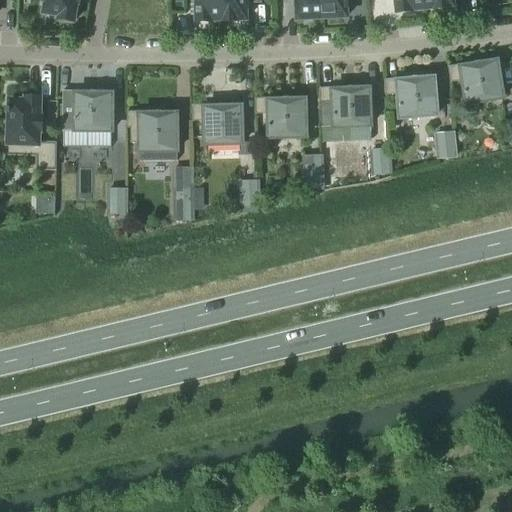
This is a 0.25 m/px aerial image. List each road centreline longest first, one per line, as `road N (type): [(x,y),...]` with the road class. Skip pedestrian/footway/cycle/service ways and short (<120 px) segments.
road 1 (secondary): [(511,242),(0,365)]
road 2 (secondary): [(0,417),(511,294)]
road 3 (residential): [(93,61),(305,56),(511,35)]
